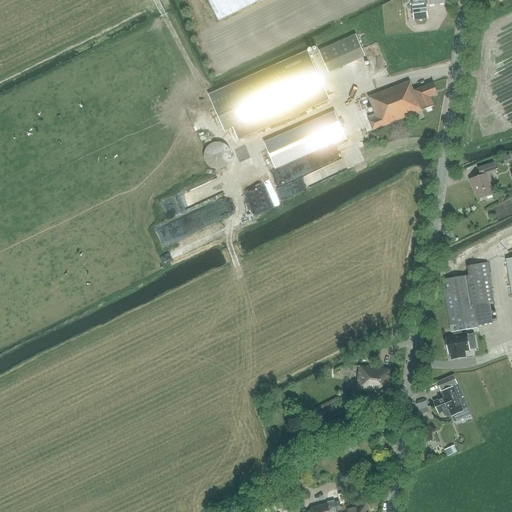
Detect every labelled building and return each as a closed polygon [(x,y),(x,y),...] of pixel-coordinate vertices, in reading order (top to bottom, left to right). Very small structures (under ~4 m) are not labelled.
[(208,0),(219,21),(260,0),(208,0)] [(427,5),(413,6),(414,20),(428,19),(427,5)] [(366,56),(356,34),(319,51),(329,73),(366,56)] [(308,52),(209,96),(224,131),(324,87),(308,52)] [(368,117),(369,120),(373,130),(382,127),(423,111),(423,110),(435,105),(431,97),(438,94),(434,83),(414,90),(410,81),(369,97),(375,114),(368,117)] [(330,102),(287,120),(260,133),(275,169),(334,144),(335,145),(347,139),(330,102)] [(222,143),(221,143),(219,142),(218,142),(216,142),(215,143),(213,143),(212,144),(211,144),(209,145),(208,146),(207,147),(206,148),(206,150),(205,151),(205,152),(204,154),(204,155),(204,157),(204,158),(205,160),(205,161),(206,162),(206,164),(207,165),(208,166),(209,167),(211,168),(212,168),(213,169),(215,169),(216,169),(218,170),(219,169),(221,169),(222,169),(223,168),(225,168),(226,167),(227,166),(228,165),(229,164),(230,162),(230,161),(231,160),(231,158),(231,157),(231,155),(231,154),(231,152),(230,151),(230,150),(229,148),(228,147),(227,146),(226,145),(225,144),(223,144),(222,143)] [(487,174),(496,171),(494,163),(479,168),(481,176),(471,179),(478,200),(494,195),(487,174)] [(301,181),(321,181),(321,169),(308,170),(309,172),(301,172),(301,181)] [(261,194),(242,199),(246,215),(265,210),(261,194)] [(219,221),(213,203),(151,224),(157,242),(219,221)] [(511,228),(499,234),(505,247),(511,244),(511,228)] [(453,329),(454,335),(462,334),(461,328),(494,323),(490,303),(495,301),(488,262),(467,266),(469,275),(443,280),(451,330),(453,329)] [(468,333),(462,334),(454,335),(447,336),(447,338),(445,339),(446,347),(448,346),(449,352),(451,351),(452,358),(466,356),(465,349),(470,348),(468,333)] [(511,350),(502,354),(509,372),(511,371),(511,350)] [(356,390),(389,394),(392,368),(359,364),(356,390)] [(465,418),(463,412),(463,411),(453,386),(458,384),(454,376),(438,382),(445,397),(434,402),(439,413),(443,411),(445,415),(448,416),(452,415),(452,416),(453,416),(455,422),(465,418)] [(489,391),(483,394),(487,406),(494,404),(489,391)] [(353,439),(354,448),(359,448),(358,434),(344,435),(344,437),(341,437),(342,444),(345,444),(345,440),(353,439)] [(293,470),(292,463),(284,464),(286,471),(293,470)] [(276,504),(284,501),(280,488),(272,491),(276,504)] [(368,511),(366,501),(342,507),(340,501),(312,508),(312,511),(368,511)]
